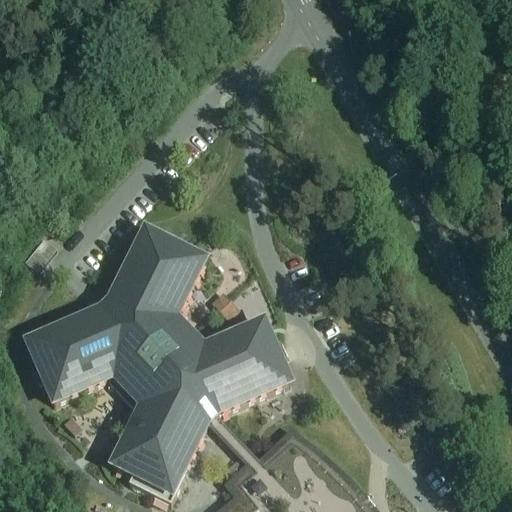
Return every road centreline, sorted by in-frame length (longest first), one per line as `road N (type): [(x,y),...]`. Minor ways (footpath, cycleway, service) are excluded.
road 1 (residential): [(428,511),(323,366),(258,238),(248,172),(254,76),(307,14)]
road 2 (unclassified): [(511,365),(307,14)]
